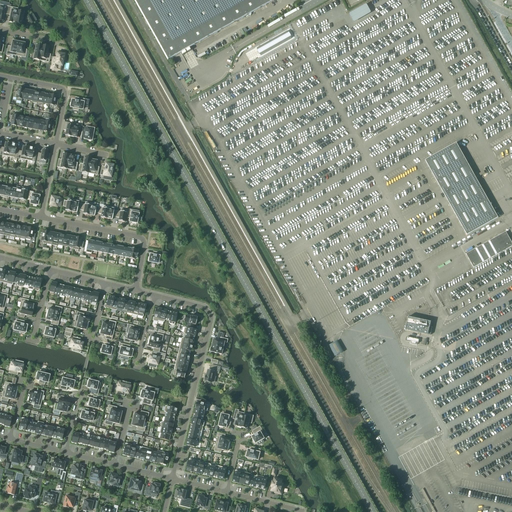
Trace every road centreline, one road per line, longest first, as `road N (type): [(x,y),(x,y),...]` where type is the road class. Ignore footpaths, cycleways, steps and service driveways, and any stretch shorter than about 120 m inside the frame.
road 1 (tertiary): [(85,0),(372,511)]
road 2 (unknown): [(411,0),(420,29),(329,83),(403,227)]
road 3 (residential): [(172,479),(211,318),(203,307),(155,295)]
road 4 (residential): [(40,217),(142,238),(135,291)]
road 5 (unclassified): [(313,3),(191,72)]
